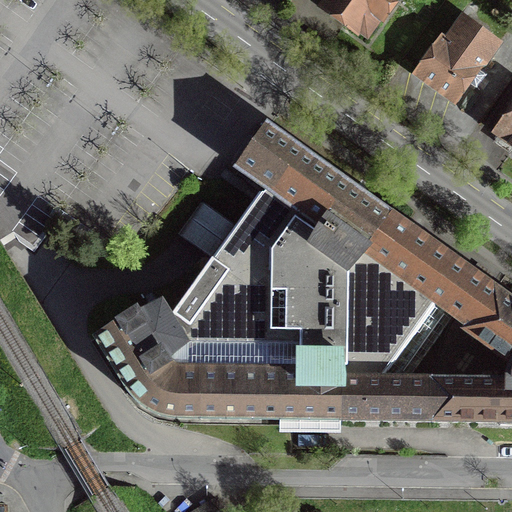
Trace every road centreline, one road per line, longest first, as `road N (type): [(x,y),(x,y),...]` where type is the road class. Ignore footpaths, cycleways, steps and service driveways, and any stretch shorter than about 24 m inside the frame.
road 1 (residential): [(511,473),(12,472)]
road 2 (secondary): [(511,233),(189,0)]
